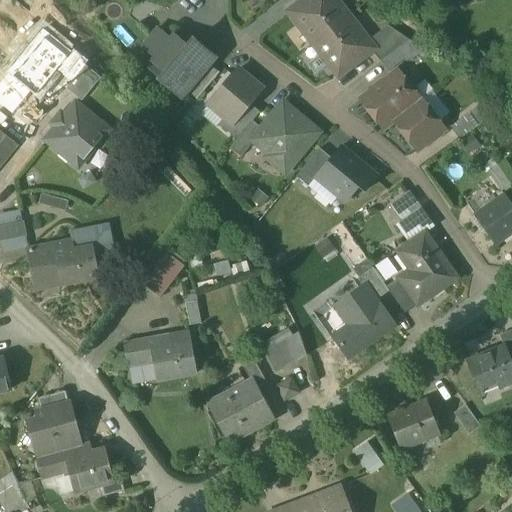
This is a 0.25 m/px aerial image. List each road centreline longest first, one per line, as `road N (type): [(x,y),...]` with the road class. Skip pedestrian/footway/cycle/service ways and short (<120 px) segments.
road 1 (residential): [(498,304),(410,177),(228,37),(200,1)]
road 2 (unclassified): [(498,304),(191,511)]
road 3 (unclassified): [(182,511),(72,362),(0,297)]
